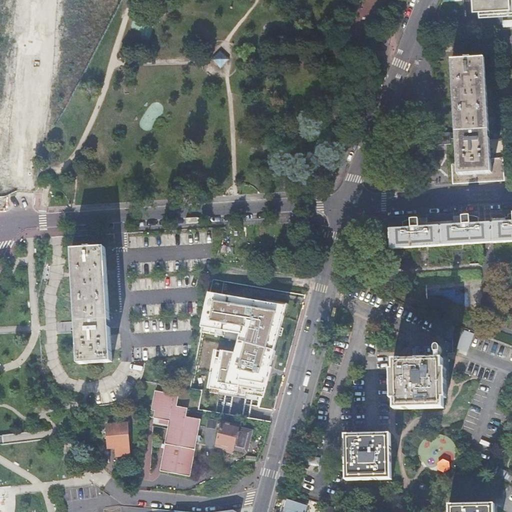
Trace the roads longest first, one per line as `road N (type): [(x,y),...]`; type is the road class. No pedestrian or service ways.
road 1 (residential): [(15,227),(344,204)]
road 2 (residential): [(263,496),(344,204)]
road 3 (unknown): [(15,227),(36,65),(35,0)]
road 4 (residential): [(344,204),(425,0)]
road 5 (residential): [(344,204),(511,195)]
road 6 (residential): [(125,496),(263,496)]
